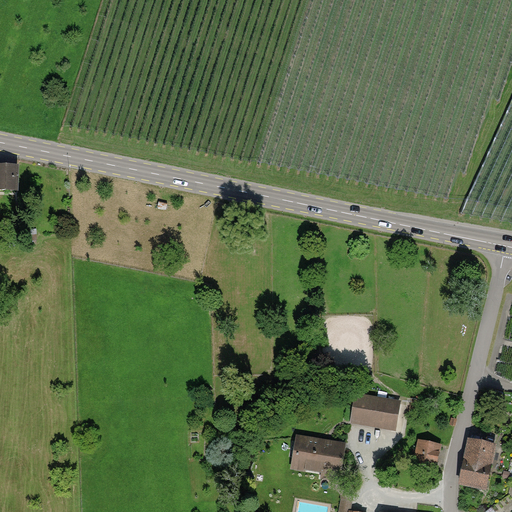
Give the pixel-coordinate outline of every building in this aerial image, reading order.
[(0,192),(18,193),(19,167),(0,166),(0,192)] [(404,402),(357,393),(352,422),(399,430),(404,402)] [(347,444),(297,436),(291,471),(341,479),(347,444)] [(442,446),(418,440),(413,461),(436,468),(442,446)] [(497,446),(469,440),(459,484),(487,490),(497,446)] [(505,511),(511,508),(511,496),(484,511),(505,511)]
